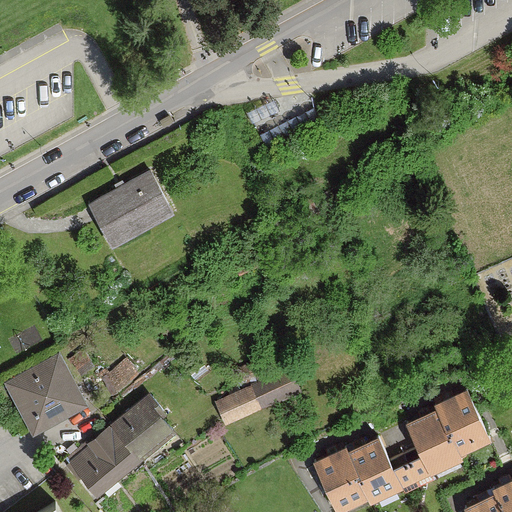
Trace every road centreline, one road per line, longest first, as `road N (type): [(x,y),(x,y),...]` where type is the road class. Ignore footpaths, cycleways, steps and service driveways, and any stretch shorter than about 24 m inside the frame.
road 1 (residential): [(0,198),(208,81)]
road 2 (residential): [(346,0),(208,81)]
